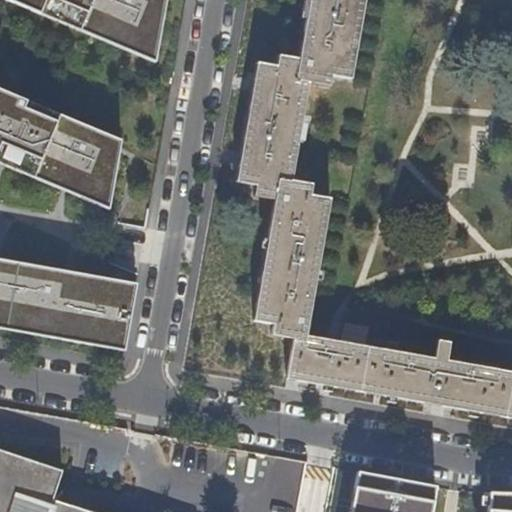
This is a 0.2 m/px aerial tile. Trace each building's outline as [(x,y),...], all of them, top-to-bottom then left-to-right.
[(162,0),(2,0),(151,64),(162,0)] [(511,417),(511,377),(445,365),(449,342),(437,340),(433,363),(329,344),(305,340),(330,198),(310,194),(311,183),(292,179),(308,82),(329,86),(331,74),(350,78),(364,0),(309,0),(298,59),(278,56),(276,67),(256,63),(235,182),(256,185),(254,196),(274,199),(253,320),(273,323),(271,335),(293,338),(286,376),(321,383),(445,405),(445,406),(511,417)] [(117,142),(0,91),(0,165),(105,211),(117,142)] [(132,286),(0,261),(0,330),(121,353),(132,286)] [(61,511),(51,508),(60,480),(0,458),(0,511),(61,511)] [(330,511),(339,469),(308,462),(298,511),(330,511)] [(435,511),(439,489),(360,473),(352,511),(435,511)] [(511,511),(511,496),(491,496),(489,511),(511,511)]
